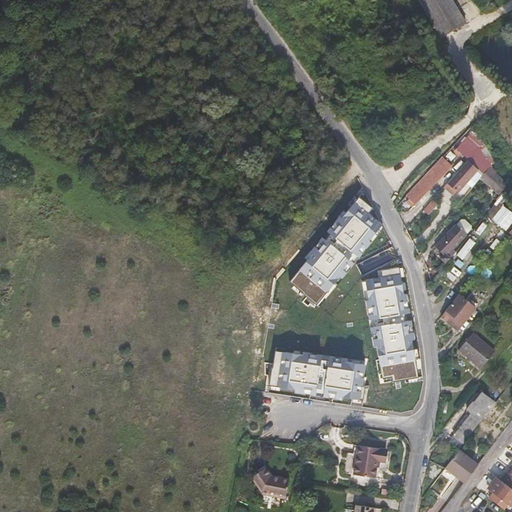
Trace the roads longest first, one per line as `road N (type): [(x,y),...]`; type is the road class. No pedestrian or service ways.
road 1 (residential): [(379,190),(420,281),(435,378),(425,430)]
road 2 (unclassified): [(249,0),(322,96),(379,190)]
road 3 (residential): [(425,430),(313,415),(287,424)]
